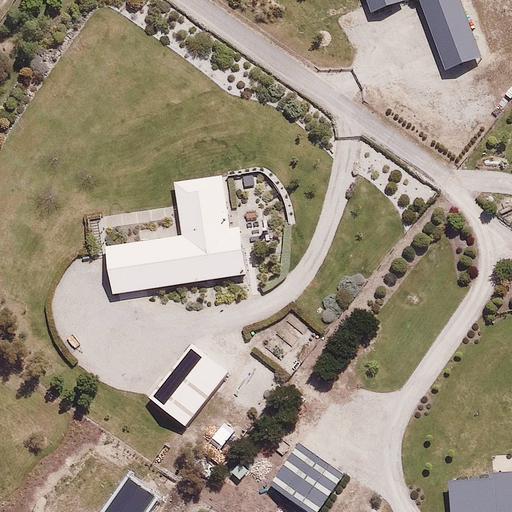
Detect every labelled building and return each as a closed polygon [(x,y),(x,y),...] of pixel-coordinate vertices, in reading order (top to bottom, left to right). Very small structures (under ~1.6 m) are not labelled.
[(140,238),(104,244),(112,292),(251,269),(243,224),(232,226),(223,170),(174,178),(182,221),(138,228),(140,238)] [(230,372),(192,340),(147,392),(185,424),(230,372)] [(389,391),(376,383),(353,418),(365,426),(389,391)] [(335,394),(324,407),(343,422),(354,410),(335,394)] [(238,432),(225,420),(208,438),(220,451),(238,432)] [(297,441),(269,481),(312,511),(320,511),(346,476),(297,441)]
